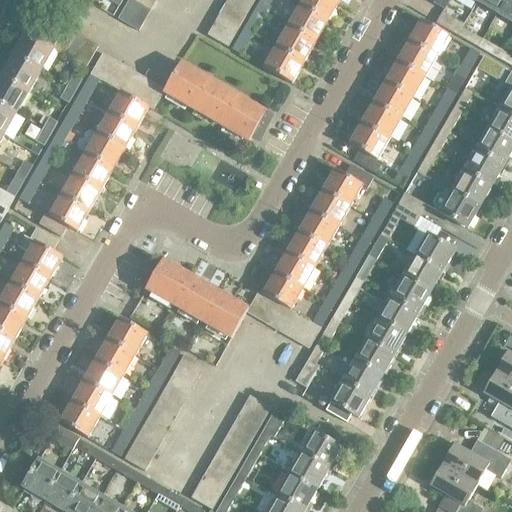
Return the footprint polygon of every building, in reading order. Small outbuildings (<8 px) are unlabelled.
[(152,9),(135,0),(129,0),(123,10),(145,22),(152,9)] [(135,0),(152,9),(157,0),(135,0)] [(227,0),(224,6),(245,18),(251,7),(238,0),(227,0)] [(265,14),(273,0),(260,0),(255,9),(265,14)] [(335,0),(303,0),(300,7),(328,23),(339,2),(335,0)] [(477,0),(476,2),(497,14),(505,0),(477,0)] [(511,0),(505,0),(497,14),(511,22),(511,0)] [(218,16),(240,28),(245,18),(224,6),(218,16)] [(300,7),(288,27),(316,44),(328,23),(300,7)] [(253,35),(265,14),(255,9),(244,29),(253,35)] [(145,22),(123,10),(118,20),(139,32),(145,22)] [(442,12),(436,24),(457,36),(462,28),(464,24),(442,12)] [(240,28),(218,16),(213,26),(234,38),(240,28)] [(449,37),(421,21),(409,43),(437,58),(449,37)] [(49,32),(42,44),(52,50),(65,28),(66,28),(55,22),(49,32)] [(42,44),(49,32),(32,24),(26,34),(25,35),(42,44)] [(207,36),(228,48),(234,38),(213,26),(207,36)] [(288,27),(276,48),(304,64),(316,44),(288,27)] [(63,56),(76,34),(65,28),(52,50),(54,51),(63,56)] [(482,40),(462,28),(457,36),(478,48),(482,40)] [(232,50),(241,55),(253,35),(244,29),(232,50)] [(76,34),(63,56),(74,62),(87,40),(76,34)] [(54,51),(52,50),(42,44),(25,35),(13,57),(41,73),(54,51)] [(87,40),(74,62),(86,69),(98,47),(87,40)] [(503,52),(482,40),(478,48),(499,60),(503,52)] [(425,79),(437,58),(409,43),(397,63),(425,79)] [(264,69),(292,85),(304,64),(276,48),(264,69)] [(470,49),(458,71),(467,76),(480,54),(470,49)] [(511,56),(503,52),(499,60),(511,67),(511,56)] [(99,80),(101,81),(113,60),(102,54),(90,75),(99,80)] [(0,79),(28,95),(41,73),(13,57),(0,79)] [(484,57),(477,69),(499,81),(506,69),(484,57)] [(101,81),(111,87),(124,66),(113,60),(101,81)] [(413,100),(425,79),(397,63),(385,84),(413,100)] [(259,143),(273,117),(266,114),(267,113),(181,64),(163,94),(249,143),(252,139),(259,143)] [(111,87),(121,92),(122,93),(134,72),(124,66),(111,87)] [(458,71),(446,91),(455,97),(467,76),(458,71)] [(132,99),(145,78),(134,72),(122,93),(132,99)] [(511,73),(494,106),(500,109),(499,109),(511,116),(511,73)] [(66,88),(75,93),(82,80),(73,75),(66,88)] [(87,102),(99,80),(90,75),(78,97),(87,102)] [(0,78),(0,106),(16,116),(28,95),(0,79),(0,78)] [(145,78),(132,99),(143,105),(155,84),(145,78)] [(153,111),(161,98),(163,94),(165,90),(155,84),(143,105),(149,109),(153,111)] [(385,84),(373,104),(401,120),(413,100),(385,84)] [(75,93),(66,88),(60,99),(69,104),(75,93)] [(473,94),(465,89),(453,110),(461,115),(473,94)] [(446,91),(434,112),(443,118),(455,97),(446,91)] [(149,109),(143,105),(132,99),(122,93),(121,92),(108,114),(136,131),(149,109)] [(75,123),(87,102),(78,97),(66,118),(75,123)] [(373,104),(361,125),(389,141),(401,120),(373,104)] [(0,134),(4,137),(16,116),(0,106),(0,134)] [(488,130),(511,144),(511,116),(499,109),(488,130)] [(449,135),(461,115),(453,110),(441,131),(449,135)] [(434,112),(422,133),(432,138),(443,118),(434,112)] [(108,114),(96,135),(124,151),(136,131),(108,114)] [(42,131),(50,136),(58,123),(49,118),(42,131)] [(63,143),(75,123),(66,118),(54,138),(63,143)] [(354,162),(376,175),(382,164),(378,161),(389,141),(361,125),(349,146),(360,151),(354,162)] [(476,151),(504,167),(511,152),(511,144),(488,130),(476,151)] [(50,136),(42,131),(35,142),(44,147),(50,136)] [(437,156),(449,135),(441,131),(429,151),(437,156)] [(422,133),(410,153),(420,159),(432,138),(422,133)] [(96,135),(85,156),(112,172),(124,151),(96,135)] [(51,164),(63,143),(54,138),(42,159),(51,164)] [(425,178),(425,177),(437,156),(429,151),(417,173),(425,178)] [(464,171),(492,187),(504,167),(476,151),(464,171)] [(398,174),(408,179),(420,159),(410,153),(398,174)] [(85,156),(73,177),(101,192),(112,172),(85,156)] [(45,175),(51,164),(42,159),(31,178),(40,184),(42,184),(46,176),(45,175)] [(17,173),(26,178),(33,166),(24,161),(17,173)] [(374,179),(351,166),(345,176),(335,170),(322,192),(350,208),(362,187),(367,190),(374,179)] [(451,193),(479,209),(492,187),(464,171),(451,193)] [(26,178),(17,173),(6,193),(15,198),(26,178)] [(89,213),(101,192),(73,177),(61,197),(89,213)] [(28,205),(40,184),(31,178),(19,200),(28,205)] [(0,203),(9,209),(15,198),(6,193),(0,189),(0,203)] [(322,192),(311,213),(338,229),(350,208),(322,192)] [(479,209),(451,193),(439,214),(467,230),(479,209)] [(399,204),(420,217),(426,207),(404,194),(399,204)] [(66,227),(77,233),(89,213),(61,197),(50,217),(45,214),(38,225),(60,238),(66,227)] [(381,226),(393,204),(383,199),(371,220),(381,226)] [(9,209),(0,203),(0,218),(2,219),(9,209)] [(399,204),(393,215),(401,219),(415,227),(420,217),(399,204)] [(311,213),(299,233),(326,249),(338,229),(311,213)] [(369,246),(381,226),(371,220),(359,240),(369,246)] [(388,222),(380,237),(388,241),(396,227),(388,222)] [(14,230),(5,224),(0,232),(0,250),(1,252),(14,230)] [(58,242),(36,229),(30,240),(35,243),(22,264),(50,280),(63,258),(52,252),(58,242)] [(299,233),(287,254),(314,270),(326,249),(299,233)] [(415,257),(443,273),(455,251),(427,235),(415,257)] [(357,267),(369,246),(359,240),(347,261),(357,267)] [(376,243),(367,258),(375,263),(384,248),(376,243)] [(287,254),(275,274),(303,290),(314,270),(287,254)] [(145,291),(231,340),(247,314),(248,309),(156,257),(141,282),(148,286),(145,291)] [(402,278),(430,294),(443,273),(415,257),(402,278)] [(367,258),(359,273),(367,278),(375,263),(367,258)] [(345,287),(357,267),(347,261),(335,282),(345,287)] [(22,264),(11,284),(39,300),(50,280),(22,264)] [(291,311),(303,290),(275,274),(263,295),(269,298),(280,305),(290,311),(291,311)] [(390,299),(418,315),(430,294),(402,278),(390,299)] [(333,308),(345,287),(335,282),(323,302),(333,308)] [(11,284),(0,302),(0,305),(26,321),(39,300),(11,284)] [(352,285),(343,300),(351,305),(360,290),(352,285)] [(258,292),(248,309),(247,314),(257,320),(269,298),(263,295),(258,292)] [(269,298),(257,320),(267,326),(280,305),(269,298)] [(378,320),(406,336),(418,315),(390,299),(378,320)] [(343,300),(334,315),(343,319),(351,305),(343,300)] [(321,329),(333,308),(323,302),(311,323),(321,329)] [(0,305),(0,333),(14,342),(26,321),(0,305)] [(290,311),(280,305),(267,326),(278,332),(290,311)] [(300,317),(291,311),(290,311),(278,332),(288,338),(300,317)] [(311,323),(301,317),(300,317),(288,338),(299,344),(311,323)] [(147,336),(120,320),(108,341),(135,357),(147,336)] [(366,341),(394,357),(406,336),(378,320),(366,341)] [(321,329),(311,323),(299,344),(309,350),(321,329)] [(328,326),(319,341),(327,346),(336,331),(328,326)] [(0,333),(0,360),(3,362),(14,342),(0,333)] [(108,341),(96,361),(123,377),(135,357),(108,341)] [(319,341),(311,356),(319,361),(327,346),(319,341)] [(354,361),(382,377),(394,357),(366,341),(354,361)] [(171,348),(159,370),(168,375),(180,353),(171,348)] [(495,374),(511,383),(511,354),(508,352),(495,374)] [(178,366),(199,378),(205,368),(184,356),(178,366)] [(96,361),(84,382),(112,398),(123,377),(96,361)] [(342,382),(370,398),(382,377),(354,361),(342,382)] [(296,382),(307,388),(319,368),(315,366),(315,367),(307,362),(296,382)] [(199,378),(178,366),(172,376),(193,389),(199,378)] [(159,370),(147,391),(156,396),(168,375),(159,370)] [(511,383),(495,374),(483,395),(498,404),(492,416),(511,427),(511,383)] [(193,389),(172,376),(166,387),(187,399),(193,389)] [(84,382),(72,402),(100,419),(112,398),(84,382)] [(370,398),(342,382),(330,403),(350,414),(358,419),(370,398)] [(187,399),(166,387),(160,397),(181,409),(187,399)] [(147,391),(135,411),(144,416),(156,396),(147,391)] [(181,409),(160,397),(154,408),(175,420),(181,409)] [(250,397),(245,406),(266,418),(271,409),(250,397)] [(61,422),(88,438),(100,419),(72,402),(61,422)] [(330,403),(325,411),(345,423),(350,414),(330,403)] [(245,406),(239,416),(260,428),(266,418),(245,406)] [(154,408),(148,418),(169,430),(175,420),(154,408)] [(135,411),(123,432),(132,437),(144,416),(135,411)] [(262,433),(270,437),(271,436),(274,438),(286,417),(275,411),(262,433)] [(239,416),(233,426),(254,439),(260,428),(239,416)] [(169,430),(148,418),(142,428),(163,441),(169,430)] [(233,426),(226,437),(248,449),(254,439),(233,426)] [(79,440),(59,428),(52,439),(73,451),(75,448),(79,440)] [(163,441),(142,428),(136,439),(157,451),(163,441)] [(499,437),(511,444),(511,443),(511,433),(504,429),(499,437)] [(123,432),(111,453),(120,458),(132,437),(123,432)] [(250,453),(258,458),(270,437),(262,433),(250,453)] [(301,455),(328,471),(341,449),(313,433),(301,455)] [(226,437),(221,447),(242,459),(248,449),(226,437)] [(136,439),(130,449),(151,461),(157,451),(136,439)] [(96,460),(100,452),(79,440),(75,448),(96,460)] [(442,467),(477,487),(486,471),(501,479),(511,462),(477,441),(470,454),(454,445),(442,467)] [(221,447),(215,457),(236,470),(242,459),(221,447)] [(151,461),(130,449),(124,460),(145,472),(151,461)] [(100,452),(96,460),(116,472),(120,464),(121,463),(100,452)] [(238,474),(246,479),(258,458),(250,453),(238,474)] [(289,475),(317,491),(328,471),(301,455),(289,475)] [(215,457),(209,468),(230,480),(236,470),(215,457)] [(41,502),(43,500),(45,501),(60,473),(39,461),(23,488),(32,494),(31,496),(32,499),(38,503),(41,502)] [(120,464),(116,472),(137,484),(142,476),(121,463),(120,464)] [(477,487),(442,467),(430,488),(445,496),(438,508),(444,511),(481,511),(483,510),(468,502),(477,487)] [(209,468),(203,478),(224,490),(230,480),(209,468)] [(60,473),(45,501),(63,511),(65,511),(81,485),(60,473)] [(226,495),(234,499),(246,479),(238,474),(226,495)] [(277,496),(304,511),(317,491),(289,475),(277,496)] [(142,476),(137,484),(158,495),(163,487),(142,476)] [(203,478),(197,489),(218,501),(224,490),(203,478)] [(81,485),(65,511),(93,511),(102,497),(81,485)] [(163,487),(158,495),(179,507),(183,499),(163,487)] [(212,511),(218,501),(197,489),(191,499),(212,511)] [(227,511),(234,499),(226,495),(216,511),(227,511)] [(267,511),(304,511),(277,496),(267,511)] [(102,497),(93,511),(121,511),(123,509),(102,497)] [(183,499),(179,507),(186,511),(203,511),(204,511),(183,499)]
